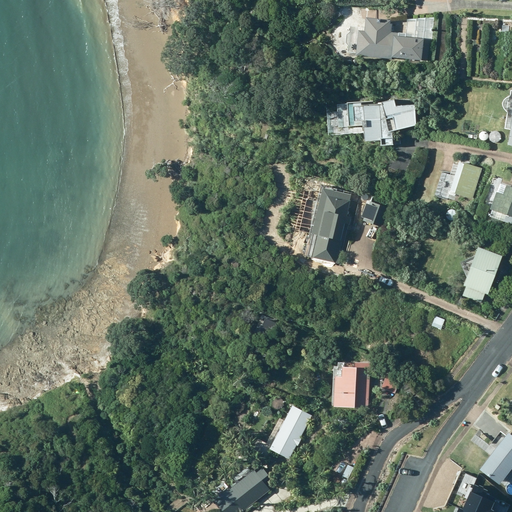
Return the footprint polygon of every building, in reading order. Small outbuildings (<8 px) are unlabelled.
[(353,55),(390,59),(390,57),(419,60),(421,39),(431,40),(434,16),(406,19),(406,25),(390,26),(390,23),(388,23),(389,19),(364,17),(362,30),(356,29),(353,55)] [(399,143),(399,137),(390,137),(389,130),(413,124),(412,104),(392,105),(390,98),(377,100),(377,103),(344,105),(344,103),(335,104),(335,111),(326,112),(327,134),(360,132),(361,140),(377,139),(377,145),(399,143)] [(390,169),(404,176),(419,145),(406,138),(390,169)] [(472,198),(481,168),(462,162),(453,192),(472,198)] [(511,186),(499,182),(495,192),(494,191),(488,209),(491,210),(489,216),(491,217),(489,223),(508,230),(510,224),(511,224),(511,222),(511,186)] [(320,187),(310,232),(316,234),(311,258),(337,264),(347,222),(349,223),(350,217),(345,216),(350,194),(320,187)] [(388,208),(368,201),(362,219),(381,226),(388,208)] [(500,255),(474,246),(461,285),(464,286),(461,295),(481,302),(484,293),(486,293),(500,255)] [(444,320),(435,316),(431,326),(440,329),(444,320)] [(330,406),(368,407),(369,362),(351,361),(350,365),(339,365),(338,375),(331,375),(330,406)] [(381,387),(394,393),(402,372),(389,367),(381,387)] [(269,448),(288,458),(295,444),(297,445),(300,439),(299,438),(311,415),(291,405),(269,448)] [(511,436),(506,432),(478,469),(498,484),(511,466),(511,436)] [(252,446),(258,445),(260,439),(256,435),(250,436),(248,442),(252,446)] [(345,466),(339,463),(332,478),(338,481),(345,466)] [(225,488),(211,499),(221,511),(240,511),(268,490),(260,479),(266,474),(260,467),(254,472),(251,469),(245,474),(241,470),(232,477),(236,482),(226,490),(225,488)] [(490,492),(471,484),(460,511),(456,509),(454,511),(495,511),(493,511),(496,504),(486,500),(490,492)]
